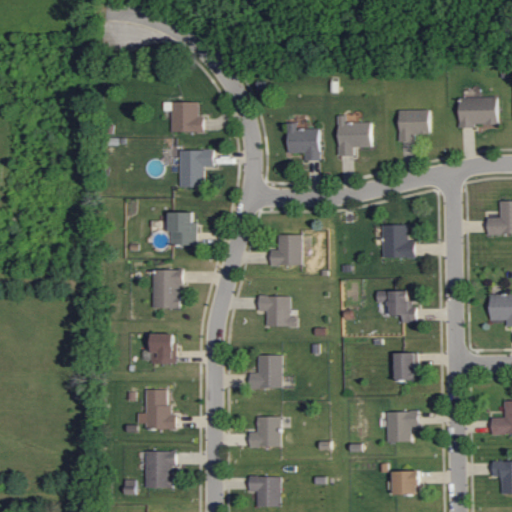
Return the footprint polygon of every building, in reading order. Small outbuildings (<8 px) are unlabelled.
[(461,97),(461,128),(476,128),(476,125),(499,124),(499,96),(461,97)] [(173,132),(205,133),(206,117),(200,117),(200,102),(173,102),(173,132)] [(401,110),(401,142),(415,142),(415,135),(432,134),(431,110),(401,110)] [(348,116),(339,116),(340,156),(355,156),(355,148),(373,147),(372,122),(348,123),(348,116)] [(306,153),(306,161),(321,161),(321,129),(299,129),(299,123),(289,123),(289,153),(306,153)] [(181,188),(206,187),(206,167),(216,166),(215,150),(181,151),(181,188)] [(511,201),(502,201),(502,217),(489,217),(490,234),(511,234),(511,201)] [(172,212),(171,245),(198,246),(199,222),(195,222),(195,213),(172,212)] [(410,225),(384,225),(384,258),(417,258),(417,241),(410,241),(410,225)] [(272,250),(272,265),(304,265),(304,235),(280,235),(280,250),(272,250)] [(154,309),(183,308),(183,270),(154,270),(154,309)] [(403,316),(403,323),(418,323),(418,307),(411,307),(411,291),(378,291),(379,303),(391,303),(391,316),(403,316)] [(508,320),(508,327),(511,326),(511,294),(491,294),(491,321),(508,320)] [(292,297),(261,296),(260,311),(268,311),(268,327),(299,327),(299,317),(291,317),(292,297)] [(177,334),(153,335),(153,364),(178,364),(177,334)] [(397,353),(397,381),(418,381),(418,353),(397,353)] [(284,355),(259,356),(260,373),(251,373),(251,389),(284,388),(284,355)] [(147,390),(148,429),(178,429),(177,414),(170,414),(170,389),(147,390)] [(511,434),(511,401),(505,402),(505,418),(493,418),(494,435),(511,434)] [(413,427),(420,427),(420,411),(389,412),(389,442),(413,442),(413,427)] [(282,417),(258,416),(258,432),(252,432),(251,446),(282,446),(282,417)] [(147,450),(147,487),(176,487),(177,450),(147,450)] [(511,492),(511,459),(494,460),(494,475),(503,475),(502,493),(511,492)] [(395,470),(395,494),(421,493),(421,470),(395,470)] [(258,491),(258,506),(282,506),(282,476),(251,475),(251,491),(258,491)] [(138,479),(126,479),(126,494),(137,494),(138,479)]
